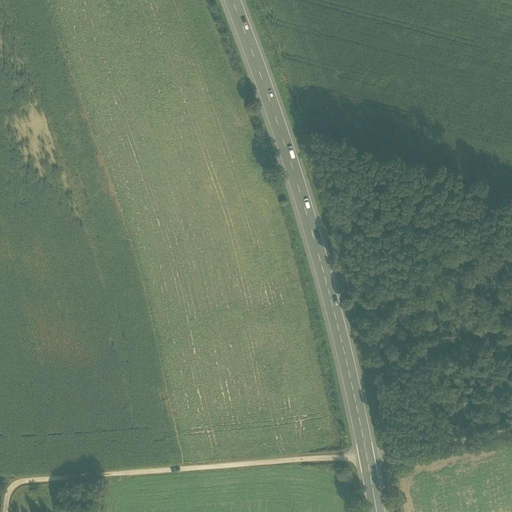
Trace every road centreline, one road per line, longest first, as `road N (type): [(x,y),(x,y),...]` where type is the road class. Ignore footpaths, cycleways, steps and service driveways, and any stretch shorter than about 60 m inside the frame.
road 1 (primary): [(376,511),(305,213),(232,0)]
road 2 (track): [(511,428),(400,451),(25,479),(10,487),(4,511)]
